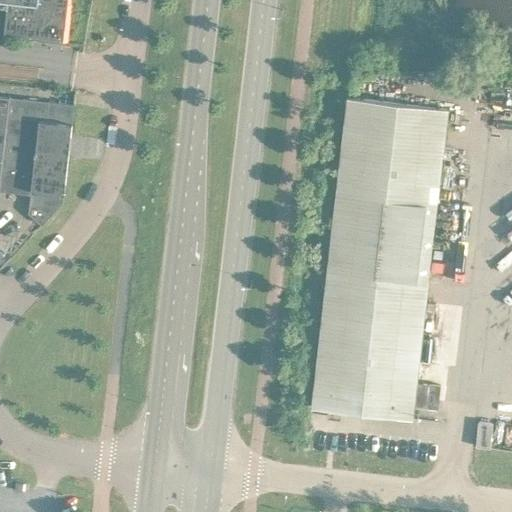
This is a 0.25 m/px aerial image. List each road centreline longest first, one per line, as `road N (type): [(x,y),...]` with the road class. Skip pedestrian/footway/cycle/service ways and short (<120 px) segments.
road 1 (secondary): [(216,460),(267,0)]
road 2 (secondary): [(209,0),(157,455)]
road 3 (unclassified): [(0,327),(111,203),(134,0)]
road 4 (unclassified): [(511,509),(328,486),(216,460)]
road 5 (unclassified): [(157,455),(53,464),(0,437)]
